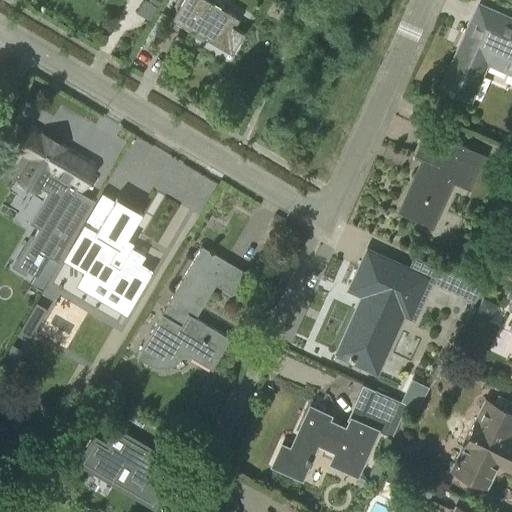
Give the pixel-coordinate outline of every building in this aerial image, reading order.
[(244,33),(232,26),(237,18),(207,0),(181,0),(170,18),(231,54),(244,33)] [(462,50),(459,48),(442,86),(471,99),(487,63),(511,74),(511,18),(480,5),(467,34),(469,35),(462,50)] [(469,187),(484,155),(424,128),(412,153),(425,159),(418,175),(414,173),(397,210),(431,225),(452,179),(469,187)] [(49,257),(57,262),(94,200),(75,189),(77,185),(78,186),(90,166),(30,131),(19,151),(21,152),(10,170),(46,191),(28,222),(37,228),(16,264),(37,277),(49,257)] [(92,215),(67,257),(88,269),(87,272),(131,298),(148,269),(147,268),(146,270),(138,265),(144,254),(129,245),(130,243),(129,242),(129,243),(124,240),(124,239),(140,212),(139,211),(140,209),(138,208),(138,210),(118,198),(119,197),(117,196),(116,197),(115,197),(113,200),(101,220),(92,215)] [(511,281),(511,280),(511,240),(500,235),(485,269),(511,281)] [(231,294),(244,271),(201,246),(158,319),(136,356),(149,363),(154,365),(160,366),(165,366),(171,364),(176,361),(180,357),(184,353),(211,368),(229,337),(187,313),(207,280),(231,294)] [(362,313),(356,310),(336,353),(379,372),(404,316),(410,319),(428,279),(366,250),(359,267),(364,269),(354,290),(369,297),(362,313)] [(431,282),(459,295),(477,303),(484,288),(438,267),(431,282)] [(27,316),(18,331),(29,337),(38,323),(27,316)] [(400,401),(406,404),(406,402),(417,407),(427,386),(410,378),(400,401)] [(317,410),(309,406),(290,449),(281,445),(272,464),(302,477),(310,458),(308,458),(315,442),(336,451),(330,463),(355,474),(374,430),(391,437),(406,404),(365,385),(346,428),(315,415),(317,410)] [(484,399),(450,469),(484,485),(495,461),(511,469),(511,437),(508,435),(511,426),(511,411),(504,408),(508,401),(496,395),(493,403),(484,399)] [(94,440),(81,461),(152,503),(174,466),(116,431),(106,447),(94,440)] [(375,461),(368,475),(376,479),(383,465),(375,461)] [(416,475),(390,461),(383,475),(409,489),(416,475)]
